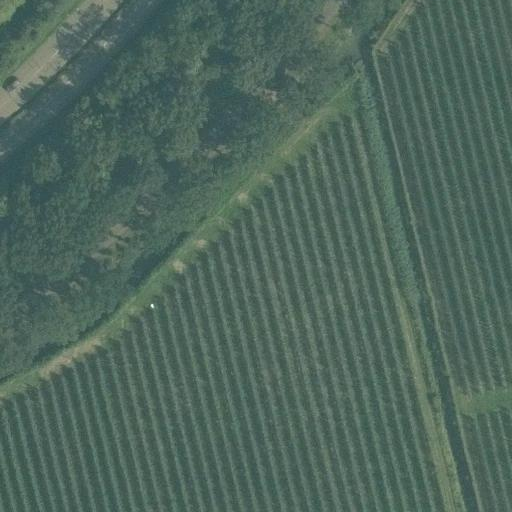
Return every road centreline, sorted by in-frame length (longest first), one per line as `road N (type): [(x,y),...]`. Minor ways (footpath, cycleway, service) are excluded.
road 1 (unclassified): [(338,0),(257,98),(144,209),(0,315)]
road 2 (unclassified): [(0,148),(146,0)]
road 3 (tertiary): [(0,104),(104,0)]
